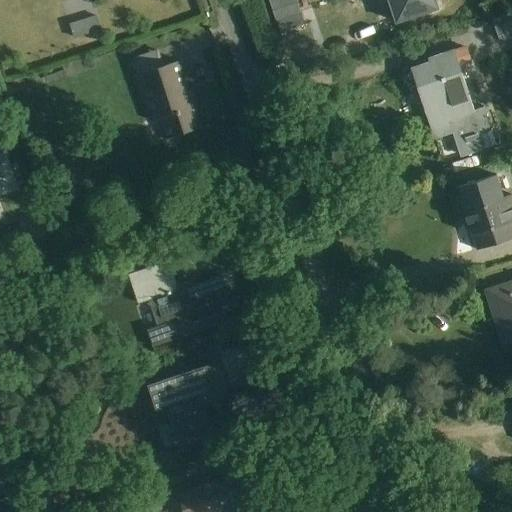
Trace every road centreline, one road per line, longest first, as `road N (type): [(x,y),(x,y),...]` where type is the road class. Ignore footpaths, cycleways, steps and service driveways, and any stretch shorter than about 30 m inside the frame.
road 1 (residential): [(274,169),(390,511)]
road 2 (residential): [(0,279),(274,169)]
road 3 (residential): [(219,0),(274,169)]
